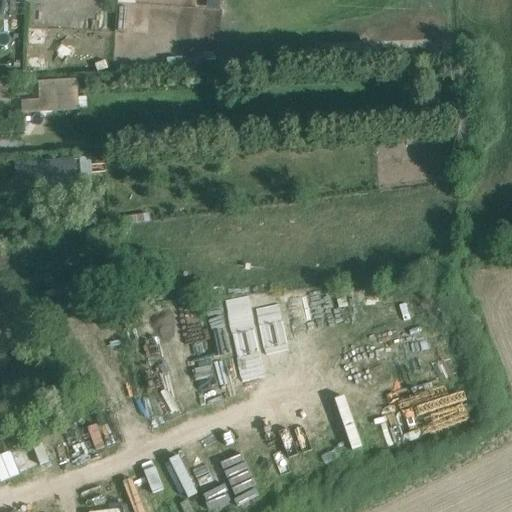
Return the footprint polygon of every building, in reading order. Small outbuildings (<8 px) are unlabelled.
[(117,29),(134,30),(135,8),(118,7),(117,29)] [(38,97),(23,98),(24,115),(79,111),(77,83),(38,86),(38,97)] [(16,165),(18,189),(73,185),(71,160),(16,165)] [(117,283),(141,282),(140,268),(116,269),(117,283)] [(153,278),(168,279),(168,268),(153,268),(153,278)] [(163,511),(153,484),(141,488),(149,511),(163,511)] [(124,511),(119,496),(104,501),(107,511),(124,511)] [(45,511),(43,502),(1,511),(45,511)] [(70,511),(67,502),(53,507),(54,511),(70,511)]
